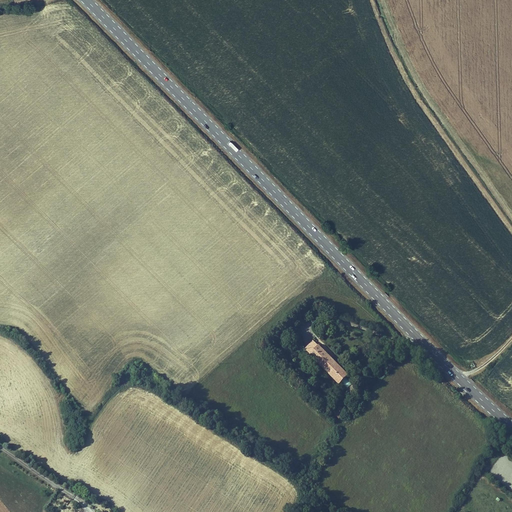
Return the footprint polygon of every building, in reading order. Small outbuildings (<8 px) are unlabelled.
[(319,347),(313,341),(305,349),(310,355),(319,347)] [(341,369),(319,347),(310,355),(332,377),(341,369)] [(347,376),(341,369),(332,377),(339,384),(347,376)] [(342,382),(347,388),(352,384),(346,378),(342,382)] [(345,411),(340,408),(334,417),(339,420),(345,411)] [(78,433),(76,435),(82,442),(87,438),(82,432),(79,434),(78,433)]
